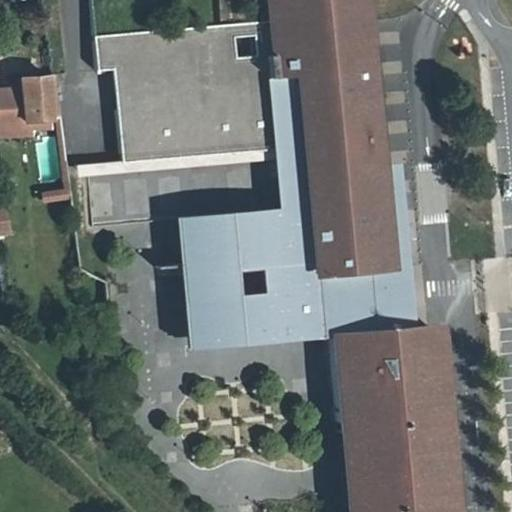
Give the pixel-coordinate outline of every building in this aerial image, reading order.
[(123,70),(126,101),(163,97),(164,107),(117,111),(121,163),(282,149),(287,209),(291,255),(274,257),(277,294),(295,293),(297,328),(329,325),(338,421),(383,417),(384,427),(354,429),(361,511),(447,511),(431,326),(396,328),(374,330),(373,310),(380,309),(379,295),(371,295),(369,269),(381,268),(373,165),(381,164),(373,68),(364,68),(356,0),(287,0),(289,20),(270,22),(110,36),(113,70),(123,70)] [(289,20),(287,0),(268,0),(270,22),(289,20)] [(356,0),(364,68),(373,68),(369,22),(366,0),(356,0)] [(94,37),(97,72),(113,70),(110,36),(94,37)] [(126,101),(123,70),(113,70),(117,111),(164,107),(163,97),(126,101)] [(51,122),(46,79),(15,81),(17,91),(0,92),(0,140),(30,137),(29,124),(51,122)] [(373,310),(374,330),(396,328),(393,298),(382,170),(381,164),(373,165),(381,268),(369,269),(371,295),(379,295),(380,309),(373,310)] [(6,206),(0,207),(0,236),(12,235),(6,206)] [(297,328),(295,293),(277,294),(274,257),(291,255),(287,209),(178,218),(189,347),(297,338),(297,328)] [(354,429),(384,427),(383,417),(338,421),(338,422),(339,431),(354,429)] [(361,511),(354,429),(339,431),(346,511),(361,511)]
